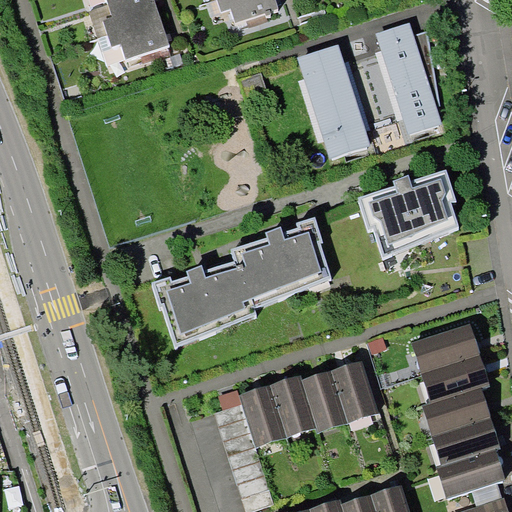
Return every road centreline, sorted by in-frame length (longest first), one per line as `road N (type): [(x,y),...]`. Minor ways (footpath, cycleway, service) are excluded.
road 1 (primary): [(0,134),(123,511)]
road 2 (residential): [(473,0),(511,232)]
road 3 (residential): [(41,511),(0,389)]
